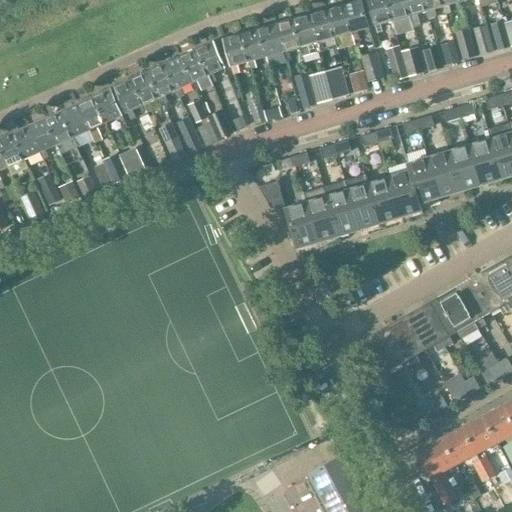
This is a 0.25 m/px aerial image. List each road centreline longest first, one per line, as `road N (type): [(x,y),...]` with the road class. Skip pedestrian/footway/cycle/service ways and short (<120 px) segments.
road 1 (residential): [(511,69),(218,151)]
road 2 (residential): [(218,151),(0,246)]
road 3 (residential): [(328,340),(218,151)]
road 4 (residential): [(328,340),(511,234)]
road 5 (residential): [(385,452),(511,381)]
road 6 (residential): [(385,452),(328,340)]
